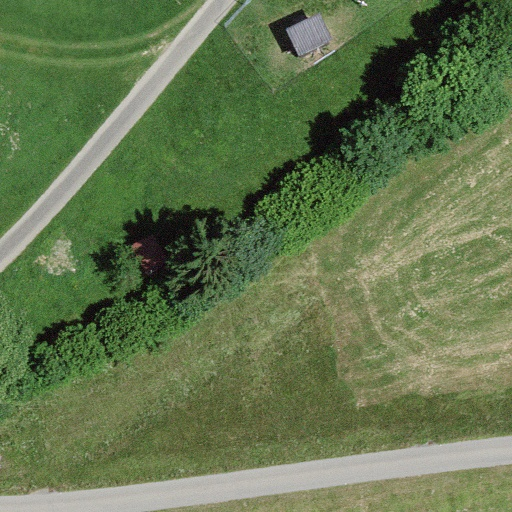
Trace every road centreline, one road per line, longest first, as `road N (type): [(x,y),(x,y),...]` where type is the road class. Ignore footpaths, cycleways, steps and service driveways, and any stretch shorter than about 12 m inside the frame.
road 1 (unclassified): [(511,447),(0,508)]
road 2 (unclassified): [(222,0),(0,263)]
